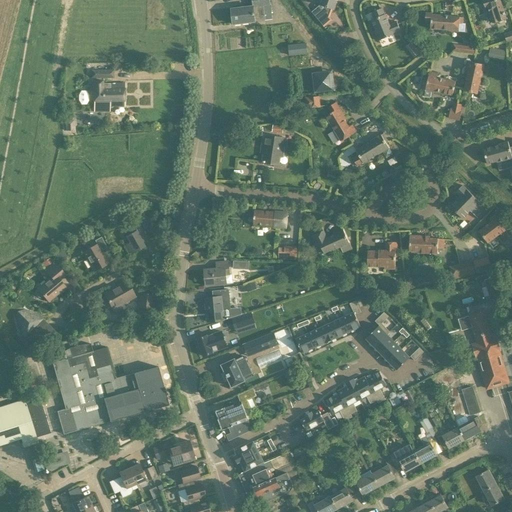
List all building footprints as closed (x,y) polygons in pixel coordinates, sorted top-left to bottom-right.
[(233,25),(255,22),(272,20),(269,0),(251,0),(252,7),(231,9),(233,25)] [(323,10),(315,17),(323,26),(331,20),(328,16),(330,15),(332,9),(334,10),(337,0),(321,0),(320,5),(324,6),(323,10)] [(506,20),(499,0),(484,0),(482,1),(484,9),(487,8),(492,24),(506,20)] [(379,9),(369,13),(372,19),(371,19),(375,30),(374,30),(378,40),(393,34),(393,33),(399,30),(395,22),(389,24),(385,14),(382,15),(379,9)] [(430,30),(449,31),(449,32),(458,32),(459,18),(451,17),(432,15),(432,14),(425,14),(425,23),(431,23),(430,30)] [(452,51),(474,54),(475,42),(470,42),(470,45),(465,44),(465,46),(453,44),(452,51)] [(288,45),(288,46),(289,56),(307,54),(306,43),(288,45)] [(416,48),(410,53),(414,58),(422,52),(418,47),(416,48)] [(464,74),(467,75),(464,92),(469,93),(468,94),(472,95),(472,94),(477,95),(481,78),(484,66),(469,63),(467,62),(464,74)] [(90,70),(90,79),(114,78),(113,70),(90,70)] [(314,72),(315,92),(337,91),(336,71),(314,72)] [(424,77),(421,89),(433,92),(433,91),(452,96),(456,81),(436,77),(437,73),(430,71),(428,79),(424,77)] [(109,113),(109,107),(124,106),(124,84),(102,84),(102,81),(93,81),(94,113),(109,113)] [(319,96),(305,97),(306,108),(320,107),(319,96)] [(462,109),(461,109),(462,105),(453,103),(452,107),(449,118),(459,121),(462,109)] [(326,117),(331,125),(341,142),(352,135),(356,132),(352,126),(348,128),(344,121),(345,120),(335,104),(328,109),(331,114),(326,117)] [(378,155),(383,153),(386,159),(393,155),(386,144),(388,143),(383,134),(381,135),(370,142),(356,151),(358,156),(352,159),(357,167),(363,163),(363,164),(378,155)] [(262,163),(279,165),(280,157),(283,157),(284,146),(286,147),(287,139),(263,135),(260,153),(263,153),(262,163)] [(499,145),(483,149),(485,155),(484,155),(485,158),(486,158),(487,164),(496,161),(497,162),(511,158),(511,147),(510,148),(508,142),(499,144),(499,145)] [(74,180),(74,208),(74,206),(89,206),(89,208),(90,208),(90,180),(89,180),(89,182),(74,182),(74,180)] [(461,197),(451,207),(463,218),(470,211),(477,217),(486,208),(462,186),(456,193),(461,197)] [(273,227),(286,228),(287,213),(274,212),(254,211),(253,225),(273,227)] [(491,222),(479,231),(488,243),(488,242),(493,248),(499,243),(495,238),(500,233),(501,234),(509,228),(505,222),(506,222),(504,219),(503,220),(497,212),(489,219),(491,222)] [(139,222),(143,229),(149,226),(145,219),(139,222)] [(124,246),(129,255),(144,247),(141,242),(147,239),(138,223),(128,228),(131,234),(126,237),(129,243),(124,246)] [(331,252),(349,244),(343,230),(333,235),(326,238),(323,231),(311,236),(318,252),(322,251),(323,254),(330,251),(331,252)] [(429,237),(409,236),(408,252),(419,252),(419,254),(437,255),(437,249),(443,250),(444,240),(437,240),(437,239),(429,239),(429,237)] [(94,241),(96,244),(82,252),(94,272),(108,264),(101,251),(106,248),(101,237),(94,241)] [(395,270),(395,258),(397,258),(397,243),(394,243),(385,243),(385,251),(378,251),(378,252),(367,251),(367,267),(384,267),(384,270),(395,270)] [(285,247),(279,247),(279,259),(297,259),(296,247),(285,246),(285,247)] [(42,263),(45,267),(53,262),(50,258),(42,263)] [(488,258),(473,261),(476,273),(491,269),(488,258)] [(206,286),(226,284),(232,283),(231,273),(229,274),(228,261),(215,262),(216,269),(204,270),(206,286)] [(455,266),(458,277),(475,273),(471,262),(455,266)] [(51,277),(37,289),(34,291),(34,293),(38,298),(40,298),(43,296),(48,302),(65,287),(60,280),(65,276),(56,265),(47,272),(51,277)] [(485,280),(487,287),(495,285),(493,277),(491,278),(485,280)] [(106,309),(111,307),(112,310),(135,297),(126,281),(103,294),(105,297),(101,299),(100,302),(104,308),(106,309)] [(254,282),(245,286),(248,292),(256,288),(254,282)] [(207,322),(224,320),(223,309),(230,308),(228,290),(213,291),(213,297),(205,298),(207,322)] [(497,292),(489,295),(491,302),(500,300),(497,292)] [(140,293),(138,307),(151,309),(153,295),(140,293)] [(353,313),(342,318),(348,332),(359,327),(360,327),(361,327),(355,315),(361,312),(355,301),(350,303),(353,312),(353,313)] [(54,333),(49,329),(47,331),(40,323),(38,314),(25,310),(16,320),(18,331),(28,334),(36,342),(38,340),(41,343),(45,341),(54,333)] [(475,315),(458,320),(462,330),(472,327),(477,343),(473,345),(477,358),(477,357),(487,389),(509,382),(499,351),(500,351),(496,338),(491,339),(483,311),(474,314),(475,315)] [(379,325),(366,339),(374,347),(387,334),(389,332),(381,323),(388,317),(384,312),(375,321),(379,325)] [(251,313),(232,319),(235,329),(254,323),(251,313)] [(337,337),(346,333),(348,332),(342,318),(331,323),(337,337)] [(326,342),(325,342),(326,343),(338,337),(337,337),(331,323),(319,328),(326,342)] [(308,333),(314,348),(320,345),(325,342),(326,342),(319,328),(308,333)] [(227,347),(222,331),(207,336),(197,339),(203,356),(213,353),(213,352),(227,347)] [(274,332),(255,340),(259,352),(278,345),(274,332)] [(296,338),(303,353),(314,348),(308,333),(297,338),(296,338)] [(387,334),(374,347),(377,350),(381,354),(394,341),(387,334)] [(394,341),(381,354),(389,362),(402,349),(394,341)] [(109,421),(109,422),(110,422),(109,417),(113,416),(114,417),(125,416),(126,417),(124,409),(127,408),(142,404),(144,412),(145,412),(144,411),(171,404),(172,404),(168,389),(167,389),(161,367),(161,366),(116,379),(115,378),(114,379),(106,349),(107,348),(107,347),(92,352),(90,344),(77,350),(77,351),(73,352),(73,351),(63,352),(65,359),(52,363),(52,364),(53,363),(66,409),(56,412),(63,435),(64,434),(109,421)] [(419,347),(410,356),(415,361),(424,352),(419,347)] [(402,349),(389,362),(396,369),(396,370),(410,357),(409,356),(409,357),(402,349)] [(243,356),(235,360),(234,359),(221,365),(224,372),(221,374),(224,382),(228,380),(231,387),(245,381),(244,380),(252,376),(243,356)] [(377,400),(377,401),(378,404),(386,400),(380,389),(387,386),(379,372),(378,372),(379,372),(371,376),(366,379),(377,400)] [(354,379),(350,381),(360,400),(366,396),(370,404),(377,401),(377,400),(366,379),(365,376),(364,377),(355,382),(354,379)] [(337,391),(339,394),(339,393),(350,414),(351,414),(356,411),(357,411),(353,403),(360,400),(350,381),(345,383),(347,386),(338,391),(338,390),(337,391)] [(461,390),(463,395),(473,392),(471,386),(461,390)] [(410,387),(405,390),(407,393),(411,402),(417,399),(410,387)] [(247,400),(257,397),(253,388),(239,395),(241,402),(225,408),(216,412),(219,419),(218,419),(219,421),(244,411),(245,411),(250,409),(247,400)] [(474,392),(463,395),(465,400),(476,397),(474,392)] [(352,417),(351,414),(350,414),(339,393),(339,394),(327,400),(326,400),(325,400),(333,414),(339,411),(345,421),(352,417)] [(400,402),(396,395),(389,398),(393,406),(400,402)] [(283,399),(287,410),(293,408),(288,397),(283,399)] [(465,400),(467,405),(477,402),(476,397),(465,400)] [(24,448),(38,443),(36,437),(26,405),(25,400),(0,407),(0,445),(21,439),(24,448)] [(40,400),(26,405),(36,437),(50,433),(40,400)] [(467,405),(468,410),(479,407),(477,402),(467,405)] [(481,412),(479,407),(468,410),(470,416),(481,412)] [(301,420),(306,430),(324,421),(328,430),(335,426),(334,425),(331,419),(327,412),(322,416),(319,410),(318,410),(318,411),(312,414),(311,412),(304,415),(305,418),(301,420)] [(226,435),(229,441),(252,430),(245,411),(244,411),(219,421),(222,431),(230,428),(232,433),(226,435)] [(426,415),(429,421),(432,428),(439,425),(432,412),(426,415)] [(478,416),(458,428),(464,440),(480,431),(477,425),(482,422),(478,416)] [(424,446),(414,451),(421,464),(437,455),(437,454),(441,452),(433,436),(436,434),(427,418),(420,422),(428,435),(420,439),(424,446)] [(464,440),(458,428),(449,432),(448,430),(441,434),(437,437),(442,445),(446,443),(449,448),(464,440)] [(44,441),(39,443),(41,452),(47,450),(44,441)] [(160,447),(153,449),(156,459),(170,455),(173,465),(194,459),(188,441),(170,446),(169,443),(159,445),(160,447)] [(235,456),(238,463),(241,461),(259,452),(253,442),(235,451),(237,455),(235,456)] [(421,464),(414,451),(398,460),(396,456),(392,459),(398,471),(403,469),(405,472),(421,464)] [(241,463),(246,471),(256,466),(264,462),(259,452),(241,461),(241,463)] [(262,504),(289,492),(291,490),(292,488),(292,483),(287,473),(275,478),(273,473),(272,474),(270,470),(276,467),(277,470),(294,462),(290,452),(256,466),(246,471),(241,473),(241,474),(243,473),(244,476),(242,477),(245,485),(247,484),(251,491),(252,491),(254,495),(252,495),(256,503),(260,501),(262,504)] [(53,464),(68,460),(67,455),(51,460),(53,464)] [(370,471),(372,474),(378,487),(395,478),(393,475),(398,471),(392,459),(386,462),(388,465),(382,468),(380,465),(370,471)] [(167,463),(158,466),(159,473),(169,470),(167,463)] [(139,464),(129,468),(136,485),(146,480),(146,482),(152,479),(147,468),(142,471),(139,464)] [(153,466),(147,468),(152,479),(158,477),(153,466)] [(179,471),(183,483),(190,481),(200,478),(196,466),(179,471)] [(131,487),(136,485),(129,468),(119,473),(120,477),(109,482),(114,493),(120,491),(122,497),(130,493),(132,489),(131,487)] [(504,499),(496,484),(489,470),(476,477),(491,506),(504,499)] [(351,474),(346,476),(349,482),(356,495),(361,492),(363,495),(378,487),(372,474),(370,471),(354,479),(351,474)] [(183,501),(183,503),(195,499),(205,496),(201,484),(191,487),(190,481),(183,483),(183,484),(178,485),(180,491),(178,492),(181,502),(183,501)] [(346,488),(330,497),(337,509),(353,501),(351,497),(356,495),(349,482),(344,485),(346,488)] [(71,503),(75,511),(79,511),(92,506),(88,496),(80,499),(76,489),(68,492),(70,497),(67,499),(69,504),(71,503)] [(292,496),(285,500),(291,511),(296,511),(300,510),(292,496)] [(432,500),(438,511),(439,511),(447,508),(440,496),(432,500)] [(331,511),(337,509),(330,497),(314,505),(312,502),(307,505),(310,511),(331,511)] [(159,498),(152,501),(157,511),(158,511),(164,510),(159,498)] [(190,507),(191,511),(210,511),(207,502),(197,505),(195,499),(183,503),(185,508),(190,507)] [(438,511),(432,500),(409,511),(438,511)] [(147,511),(143,503),(129,509),(130,511),(147,511)]
